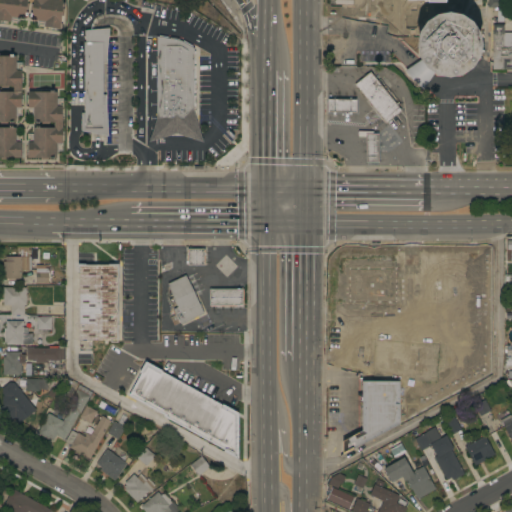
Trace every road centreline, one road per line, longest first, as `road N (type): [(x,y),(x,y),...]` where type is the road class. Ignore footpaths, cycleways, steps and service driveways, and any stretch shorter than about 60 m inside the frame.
road 1 (primary): [(266,221),(261,402),(268,511)]
road 2 (primary): [(303,222),(511,224)]
road 3 (primary): [(303,191),(303,0)]
road 4 (primary): [(302,511),(303,360)]
road 5 (primary): [(303,360),(303,222)]
road 6 (primary): [(130,222),(266,221)]
road 7 (primary): [(266,191),(141,189)]
road 8 (primary): [(427,190),(303,191)]
road 9 (primary): [(266,69),(266,191)]
road 10 (residential): [(106,511),(0,455)]
